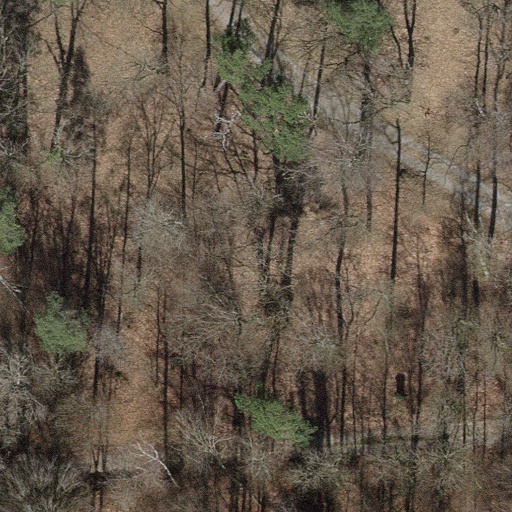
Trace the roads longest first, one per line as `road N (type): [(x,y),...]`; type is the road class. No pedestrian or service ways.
road 1 (track): [(511,426),(0,472)]
road 2 (track): [(511,222),(316,82),(222,0)]
